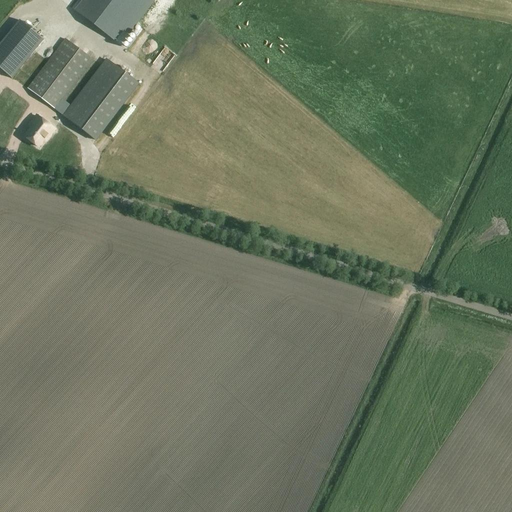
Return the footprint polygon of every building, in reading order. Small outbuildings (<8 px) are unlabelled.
[(119,26),(138,0),(88,0),(87,1),(85,0),(84,0),(76,11),(78,13),(110,37),(113,39),(121,27),(119,26)] [(36,17),(33,22),(42,30),(46,25),(36,17)] [(46,19),(47,28),(55,27),(54,18),(46,19)] [(0,69),(12,80),(44,41),(21,22),(0,47),(0,69)] [(29,89),(64,117),(96,141),(139,84),(108,60),(72,107),(65,102),(96,62),(67,40),(61,48),(57,45),(41,65),(45,68),(29,89)] [(4,136),(22,105),(3,94),(0,98),(0,135),(1,134),(4,136)] [(45,142),(55,130),(38,116),(29,127),(32,129),(26,137),(38,147),(43,140),(45,142)]
